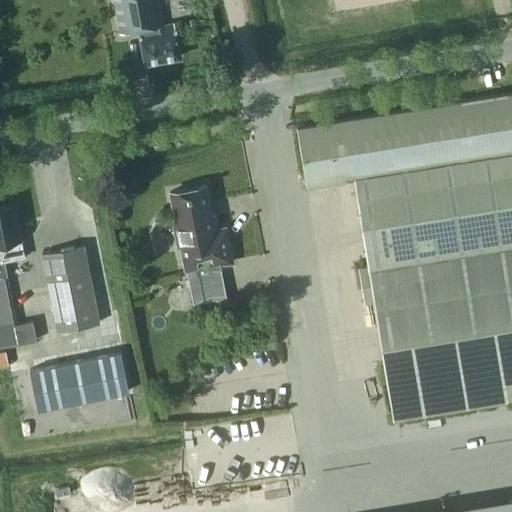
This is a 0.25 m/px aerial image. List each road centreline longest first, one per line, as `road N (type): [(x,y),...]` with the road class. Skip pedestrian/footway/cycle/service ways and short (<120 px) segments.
road 1 (unclassified): [(0,137),(511,50)]
road 2 (unknown): [(265,91),(346,425),(371,446),(395,450),(511,434)]
